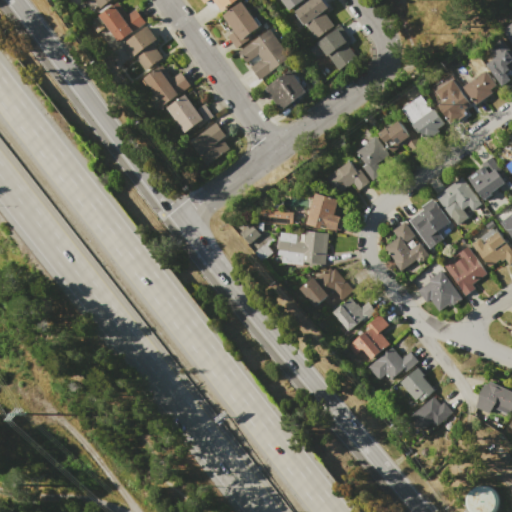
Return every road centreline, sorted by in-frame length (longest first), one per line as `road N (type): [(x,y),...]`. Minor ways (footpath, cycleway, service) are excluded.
road 1 (secondary): [(419,511),(225,279),(13,0)]
road 2 (motorway): [(330,511),(0,89)]
road 3 (motorway): [(0,176),(261,511)]
road 4 (residential): [(511,361),(414,314),(364,248),(369,215),(380,203),(511,105)]
road 5 (residential): [(355,0),(384,43),(382,67),(178,218)]
road 6 (residential): [(272,148),(163,0)]
road 7 (track): [(32,396),(66,421),(139,511)]
road 8 (residential): [(395,295),(469,395)]
